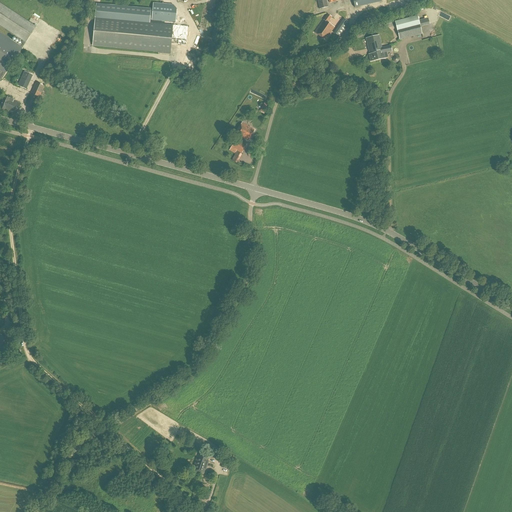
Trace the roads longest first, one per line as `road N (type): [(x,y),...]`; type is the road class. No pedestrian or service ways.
road 1 (track): [(201,511),(28,358),(7,221),(28,136)]
road 2 (unclassified): [(35,511),(76,447),(172,384),(200,355),(245,284),(253,188)]
road 3 (secondary): [(511,308),(377,227),(253,188)]
road 4 (secondary): [(253,188),(31,127)]
